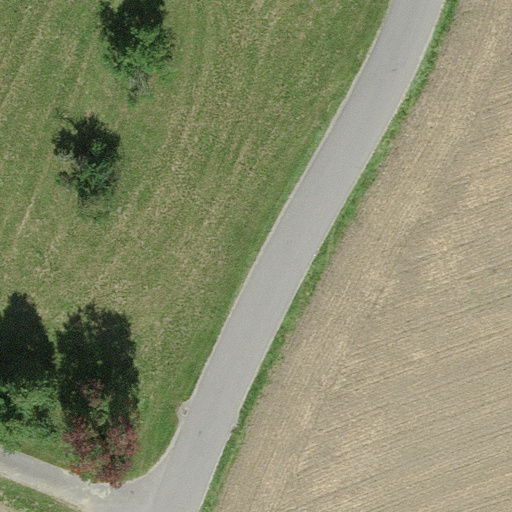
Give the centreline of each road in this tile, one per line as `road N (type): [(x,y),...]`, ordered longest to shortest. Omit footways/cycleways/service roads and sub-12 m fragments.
road 1 (unclassified): [(424,0),(284,267),(173,511)]
road 2 (track): [(159,511),(0,449)]
